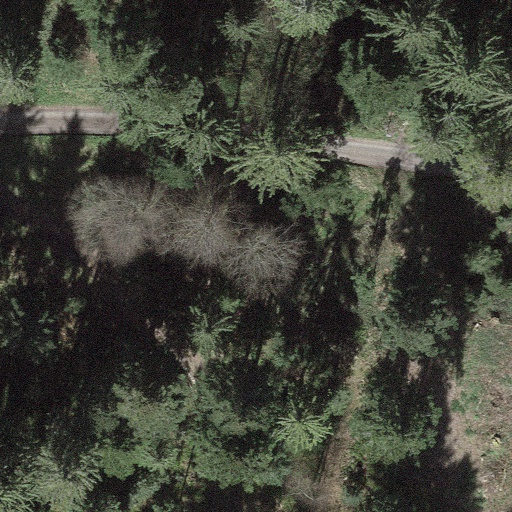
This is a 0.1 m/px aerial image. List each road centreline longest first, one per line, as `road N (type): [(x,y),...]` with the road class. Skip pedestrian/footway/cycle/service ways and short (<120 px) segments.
road 1 (track): [(511,169),(366,139),(140,117),(0,122)]
road 2 (track): [(0,174),(86,235),(174,348),(202,393),(220,511)]
